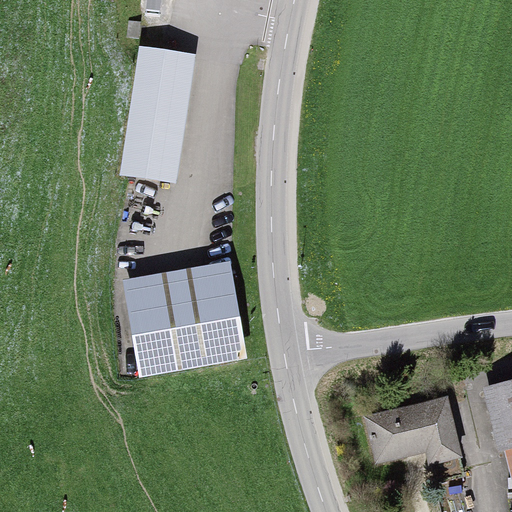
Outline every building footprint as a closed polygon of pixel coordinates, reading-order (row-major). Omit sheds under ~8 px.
[(127,38),(139,39),(141,22),(129,21),(127,38)] [(141,50),(122,174),(171,181),(190,58),(141,50)] [(131,299),(143,373),(242,356),(229,282),(131,299)] [(511,384),(489,390),(504,449),(511,446),(511,384)] [(464,476),(446,400),(367,419),(377,462),(427,450),(435,483),(464,476)]
